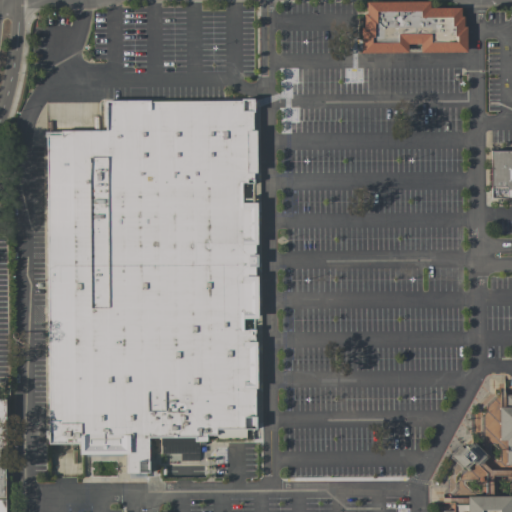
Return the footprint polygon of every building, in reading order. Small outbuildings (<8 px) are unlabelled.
[(465,53),(361,55),(360,6),(465,4),(465,53)] [(77,437),(45,437),(41,131),(104,131),(104,104),(255,102),(259,434),(148,436),(148,478),(127,478),(127,457),(77,457),(77,437)] [(489,153),(511,153),(511,200),(490,201),(489,153)] [(503,394),(511,393),(511,465),(505,465),(505,440),(498,440),(498,406),(504,406),(503,394)] [(450,454),(460,445),(463,449),(472,441),(487,456),(479,464),(477,466),(473,462),(467,467),(469,469),(466,472),(450,454)] [(441,511),(511,511),(511,496),(488,496),(467,496),(467,504),(453,504),(453,509),(441,510),(441,511)]
